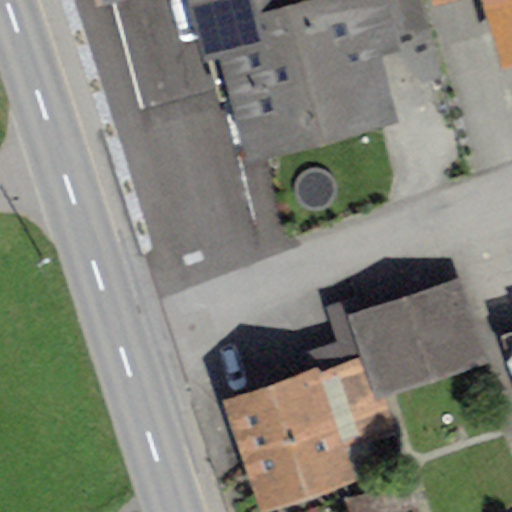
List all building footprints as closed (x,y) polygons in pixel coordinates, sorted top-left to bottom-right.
[(357,45),(385,38),(374,0),(343,0),(345,7),(311,16),(306,0),(194,0),(218,88),(247,80),(262,133),(373,104),(357,45)] [(420,0),(374,0),(385,38),(428,26),(420,0)] [(511,0),(502,0),(511,33),(511,0)] [(363,321),(374,356),(371,357),(381,384),(474,354),(454,291),(363,321)] [(333,445),(394,424),(381,384),(371,357),(238,402),(268,491),(341,467),(333,445)] [(352,500),(355,511),(417,511),(409,483),(352,500)]
